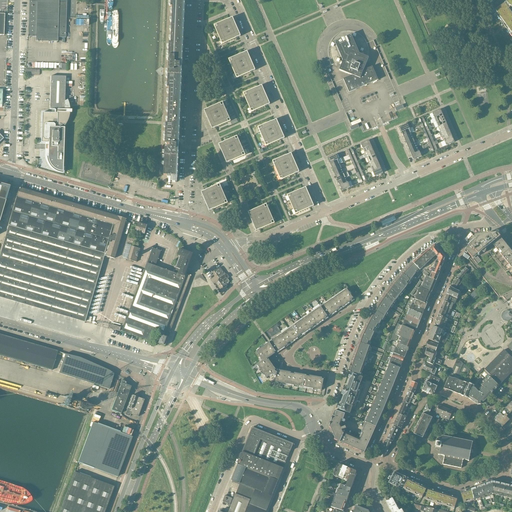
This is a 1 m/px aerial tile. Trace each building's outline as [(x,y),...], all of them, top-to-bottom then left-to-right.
[(28,33),(28,36),(36,37),(36,41),(52,41),(58,42),(58,37),(65,38),(65,37),(67,1),(61,1),(60,1),(60,0),(35,0),(29,0),(29,5),(28,24),(28,26),(28,31),(28,33)] [(182,30),(183,0),(171,0),(171,8),(173,8),(172,29),(182,30)] [(511,13),(508,9),(511,7),(511,0),(507,0),(506,2),(495,10),(505,24),(507,27),(511,33),(511,13)] [(241,37),(233,18),(214,26),(222,45),(241,37)] [(181,65),(182,30),(172,29),(171,44),(170,44),(169,67),(168,89),(169,89),(168,124),(178,125),(180,71),(182,71),(182,67),(182,65),(181,65)] [(334,42),(343,61),(342,63),(339,70),(352,75),(343,79),(349,93),(378,80),(372,67),(364,70),(369,58),(361,55),(359,54),(351,35),(334,42)] [(237,78),(252,72),(255,70),(247,52),(229,60),(237,78)] [(48,144),(45,144),(45,150),(48,150),(48,157),(47,157),(47,158),(47,159),(48,161),(48,162),(48,163),(49,164),(50,165),(50,166),(51,167),(56,171),(58,172),(60,172),(61,172),(63,172),(63,168),(64,128),(60,128),(62,125),(64,127),(65,125),(66,124),(66,123),(67,122),(67,121),(68,120),(68,118),(69,117),(69,116),(69,115),(69,113),(70,113),(70,110),(69,110),(69,109),(69,108),(69,107),(69,105),(69,104),(68,103),(68,102),(67,101),(67,100),(65,101),(65,77),(50,76),(49,109),(51,109),(51,113),(42,113),(41,143),(48,143),(48,144)] [(262,86),(258,87),(243,94),(251,112),(270,104),(262,86)] [(222,103),(208,109),(204,111),(212,129),(230,121),(222,103)] [(440,110),(432,113),(434,118),(442,114),(440,110)] [(442,114),(434,118),(436,123),(444,119),(442,114)] [(444,119),(436,123),(438,127),(446,124),(444,119)] [(276,120),(273,121),(258,128),(266,146),(285,138),(276,120)] [(410,123),(399,127),(401,132),(409,129),(412,127),(410,123)] [(179,145),(179,143),(177,143),(177,141),(178,125),(168,124),(166,124),(165,144),(164,176),(176,176),(177,150),(179,150),(179,145)] [(446,124),(438,127),(440,132),(448,128),(446,124)] [(448,128),(440,132),(442,136),(450,133),(448,128)] [(409,129),(401,132),(403,137),(411,133),(409,129)] [(411,133),(403,137),(405,141),(413,138),(411,133)] [(450,133),(442,136),(444,141),(452,137),(450,133)] [(227,163),(245,155),(237,137),(219,145),(227,163)] [(452,137),(444,141),(446,146),(454,142),(452,137)] [(413,138),(405,141),(407,146),(415,142),(413,138)] [(360,144),(363,149),(371,145),(369,141),(360,144)] [(415,142),(407,146),(409,151),(417,147),(415,142)] [(373,150),(371,145),(363,149),(365,153),(373,150)] [(417,147),(409,151),(411,155),(419,152),(417,147)] [(375,155),(373,150),(365,153),(367,158),(375,155)] [(419,152),(411,155),(413,160),(421,156),(419,152)] [(328,158),(330,163),(338,160),(341,158),(339,153),(328,158)] [(291,154),(273,162),(281,180),(299,172),(291,154)] [(377,159),(375,155),(367,158),(369,163),(377,159)] [(379,164),(377,159),(369,163),(371,167),(379,164)] [(338,160),(330,163),(332,168),(340,164),(338,160)] [(340,164),(332,168),(334,172),(342,169),(340,164)] [(379,164),(371,167),(372,172),(381,168),(379,164)] [(383,173),(381,168),(372,172),(375,177),(383,173)] [(342,169),(334,172),(336,177),(344,173),(342,169)] [(344,173),(336,177),(338,181),(346,178),(344,173)] [(346,178),(338,181),(340,186),(348,182),(346,178)] [(348,182),(340,186),(342,191),(350,187),(348,182)] [(220,184),(205,191),(201,192),(209,211),(228,203),(220,184)] [(0,219),(10,187),(8,187),(8,188),(0,185),(0,219)] [(0,297),(84,322),(85,318),(102,259),(103,256),(108,258),(114,259),(125,219),(118,217),(69,203),(65,202),(23,190),(19,188),(17,194),(17,196),(16,196),(7,227),(8,227),(3,245),(2,245),(0,250),(0,251),(1,252),(0,255),(0,297)] [(306,188),(302,189),(287,196),(295,214),(314,206),(306,188)] [(266,205),(251,211),(248,213),(256,231),(274,223),(266,205)] [(511,252),(498,235),(498,234),(498,233),(497,232),(496,233),(495,233),(495,234),(487,235),(485,235),(483,236),(481,236),(479,237),(479,238),(478,238),(476,239),(473,241),(472,242),(471,243),(470,244),(469,245),(468,246),(467,247),(467,248),(466,250),(465,251),(464,253),(464,254),(468,257),(467,258),(468,259),(468,260),(471,263),(477,270),(499,297),(504,303),(511,296),(511,252)] [(434,245),(429,249),(437,258),(435,262),(442,265),(445,258),(435,244),(434,245)] [(147,263),(122,331),(145,340),(151,342),(152,337),(154,338),(156,332),(160,334),(159,337),(157,337),(156,341),(158,342),(157,343),(165,346),(191,276),(186,274),(194,254),(185,251),(185,250),(185,249),(185,248),(185,247),(184,247),(183,247),(182,247),(182,248),(181,248),(181,249),(180,249),(178,256),(180,257),(176,268),(174,273),(155,267),(161,251),(153,248),(147,263)] [(128,260),(130,260),(136,262),(140,249),(132,247),(128,260)] [(435,282),(442,265),(435,262),(437,258),(429,249),(425,252),(422,254),(412,263),(419,270),(418,270),(419,271),(420,270),(423,274),(426,276),(426,277),(429,279),(435,282)] [(422,273),(419,271),(418,270),(419,270),(412,263),(402,273),(410,281),(414,276),(417,279),(422,273)] [(477,270),(471,263),(467,265),(474,272),(477,270)] [(223,272),(221,268),(220,268),(219,268),(218,268),(214,271),(219,279),(218,281),(223,287),(223,288),(224,288),(225,288),(227,286),(226,284),(228,283),(229,282),(229,281),(229,280),(227,278),(229,277),(229,278),(229,277),(227,275),(226,274),(225,274),(223,275),(222,274),(223,274),(223,273),(223,272)] [(464,275),(468,270),(465,268),(457,277),(460,280),(462,278),(464,275)] [(398,277),(392,285),(401,293),(405,288),(408,284),(408,283),(410,281),(402,273),(398,277)] [(431,293),(435,282),(429,279),(426,277),(421,289),(431,293)] [(456,278),(450,286),(455,289),(460,282),(456,278)] [(395,301),(401,293),(392,285),(389,289),(386,293),(383,298),(392,305),(395,301)] [(449,287),(446,294),(457,299),(458,296),(457,296),(459,292),(454,290),(449,287)] [(431,293),(421,289),(420,288),(415,300),(426,305),(431,293)] [(347,289),(333,299),(340,308),(341,307),(342,307),(352,301),(351,300),(353,299),(347,289)] [(454,307),(457,299),(446,294),(444,300),(450,303),(450,302),(453,304),(452,306),(454,307)] [(389,308),(392,305),(383,298),(381,300),(377,306),(374,311),(384,316),(389,308)] [(411,311),(413,306),(415,300),(410,298),(406,307),(410,309),(410,310),(411,311)] [(333,299),(320,307),(327,317),(328,315),(329,316),(339,309),(338,309),(340,308),(333,299)] [(426,305),(415,300),(413,306),(424,310),(426,305)] [(451,309),(452,306),(453,304),(450,302),(450,303),(449,303),(444,301),(442,306),(450,309),(451,309)] [(424,310),(413,306),(411,311),(422,315),(424,310)] [(449,313),(450,309),(442,306),(438,315),(448,319),(449,317),(445,315),(445,314),(448,315),(449,313)] [(320,307),(308,316),(314,325),(315,324),(316,325),(319,323),(326,318),(325,318),(327,317),(320,307)] [(511,308),(510,312),(508,311),(507,311),(506,311),(505,311),(504,311),(504,312),(503,312),(502,313),(502,314),(501,315),(501,316),(501,317),(501,318),(502,318),(502,319),(502,320),(503,320),(504,321),(505,321),(506,321),(506,322),(507,322),(508,321),(509,321),(510,321),(510,320),(511,321),(511,341),(507,347),(511,351),(511,308)] [(422,315),(411,311),(410,310),(407,316),(419,321),(422,315)] [(382,321),(384,317),(384,316),(374,311),(372,315),(369,319),(367,324),(371,326),(376,329),(377,329),(381,320),(382,321)] [(448,319),(438,315),(437,319),(447,323),(448,319)] [(314,325),(308,316),(295,325),(302,334),(303,333),(303,334),(313,327),(312,326),(314,325)] [(419,321),(407,316),(405,322),(417,327),(419,321)] [(417,327),(405,322),(403,327),(415,331),(417,327)] [(445,327),(435,323),(433,327),(438,328),(443,331),(445,327)] [(371,340),(373,335),(374,335),(376,332),(375,331),(376,329),(371,326),(367,324),(365,328),(362,335),(359,342),(363,344),(368,346),(369,343),(370,344),(372,340),(371,340)] [(415,331),(403,327),(397,324),(395,329),(401,332),(413,337),(415,331)] [(295,325),(282,334),(288,343),(290,342),(290,343),(300,336),(300,335),(302,334),(295,325)] [(433,327),(428,339),(438,344),(443,331),(438,328),(433,327)] [(413,337),(401,332),(395,329),(393,332),(393,334),(395,335),(411,341),(413,337)] [(449,334),(443,331),(438,344),(444,346),(449,336),(449,334)] [(277,337),(272,341),(269,343),(275,352),(277,351),(277,352),(287,345),(287,344),(288,343),(282,334),(281,333),(277,336),(277,337)] [(0,355),(51,371),(57,351),(0,334),(0,355)] [(408,348),(411,341),(395,335),(393,339),(392,341),(395,342),(397,344),(408,348)] [(428,341),(425,348),(426,349),(437,352),(435,352),(438,344),(428,341)] [(363,344),(359,342),(355,353),(367,357),(371,347),(368,346),(363,344)] [(408,348),(397,344),(395,342),(394,345),(396,346),(396,348),(407,353),(408,348)] [(269,343),(266,345),(258,351),(258,352),(256,353),(262,361),(263,362),(267,359),(274,354),(274,353),(275,352),(269,343)] [(407,353),(396,348),(392,347),(389,352),(394,353),(404,358),(407,353)] [(426,349),(424,355),(429,356),(435,358),(437,352),(426,349)] [(404,358),(394,353),(389,352),(386,350),(384,355),(389,357),(392,358),(403,363),(404,358)] [(511,372),(511,358),(504,350),(484,370),(500,385),(511,372)] [(367,357),(355,353),(351,363),(363,367),(367,357)] [(80,358),(65,354),(59,373),(109,389),(113,374),(109,371),(80,358)] [(442,361),(436,358),(435,358),(429,356),(427,362),(433,365),(434,363),(440,366),(442,361)] [(403,363),(392,358),(389,357),(387,363),(389,364),(400,368),(403,363)] [(267,359),(263,362),(262,361),(257,365),(266,378),(273,374),(276,376),(277,372),(275,372),(274,370),(275,370),(268,360),(267,361),(267,359)] [(469,369),(461,362),(457,360),(454,366),(464,370),(468,372),(469,369)] [(363,367),(351,363),(348,371),(350,372),(350,374),(362,378),(362,376),(361,375),(363,367)] [(435,374),(437,370),(436,369),(436,368),(424,363),(423,370),(429,372),(435,374)] [(400,368),(389,364),(386,372),(397,377),(400,368)] [(462,374),(464,370),(454,366),(449,377),(454,379),(454,378),(456,375),(457,374),(459,375),(460,375),(461,373),(462,374)] [(469,384),(473,376),(474,374),(469,369),(468,372),(464,380),(463,382),(458,394),(464,397),(469,384)] [(291,373),(279,371),(277,371),(277,372),(276,376),(275,382),(291,385),(293,374),(291,374),(291,373)] [(397,377),(386,372),(383,381),(393,385),(397,377)] [(438,386),(441,379),(439,379),(440,377),(437,375),(436,377),(434,376),(435,374),(429,372),(425,382),(422,390),(433,395),(437,387),(437,388),(438,386)] [(306,375),(294,373),(294,374),(293,374),(291,385),(306,388),(308,377),(306,376),(306,375)] [(339,405),(337,409),(349,413),(362,378),(350,374),(350,373),(348,378),(350,378),(346,388),(344,387),(341,395),(344,396),(340,405),(339,405)] [(453,392),(459,381),(461,376),(460,375),(459,375),(457,374),(456,375),(454,378),(454,379),(449,377),(444,389),(449,390),(453,392)] [(321,378),(310,376),(309,377),(308,377),(306,388),(321,391),(323,380),(321,379),(321,378)] [(458,394),(463,382),(464,380),(463,379),(463,377),(461,376),(459,381),(453,392),(458,394)] [(499,386),(489,377),(486,379),(482,382),(483,383),(481,385),(482,387),(490,395),(494,391),(499,386)] [(121,385),(111,410),(121,414),(130,387),(125,385),(126,383),(123,380),(122,380),(120,385),(121,385)] [(393,385),(383,381),(379,389),(390,393),(393,385)] [(469,384),(464,397),(468,399),(469,397),(473,388),(474,386),(469,384)] [(480,405),(490,395),(482,387),(479,390),(480,391),(479,393),(472,401),(475,403),(477,405),(480,405)] [(472,401),(479,393),(473,388),(469,397),(468,399),(472,401)] [(390,393),(379,389),(376,397),(387,402),(390,393)] [(413,394),(408,392),(405,397),(415,401),(416,397),(413,396),(413,394)] [(144,400),(134,396),(131,395),(126,408),(127,408),(124,415),(129,417),(130,414),(138,417),(144,400)] [(387,402),(376,397),(372,406),(383,410),(387,402)] [(403,402),(398,414),(406,417),(408,414),(405,413),(408,404),(403,402)] [(427,405),(425,408),(423,413),(428,415),(432,407),(427,405)] [(439,406),(438,407),(434,405),(432,410),(436,412),(435,414),(440,416),(443,407),(439,406)] [(383,410),(372,406),(369,413),(380,418),(383,410)] [(448,409),(443,407),(440,416),(444,418),(448,409)] [(452,411),(448,409),(444,418),(449,420),(452,411)] [(507,416),(509,414),(504,409),(495,418),(495,421),(501,428),(510,419),(507,416)] [(373,434),(376,427),(366,423),(362,430),(361,433),(362,434),(360,440),(359,440),(348,435),(343,434),(342,430),(346,428),(345,426),(341,428),(340,425),(341,420),(343,420),(345,414),(335,411),(329,425),(329,427),(330,428),(335,438),(334,440),(336,440),(364,453),(373,434)] [(380,418),(369,413),(365,422),(376,427),(380,418)] [(406,417),(398,414),(393,425),(401,429),(406,417)] [(422,438),(432,418),(423,414),(413,434),(422,438)] [(92,423),(78,462),(117,477),(131,437),(92,423)] [(393,426),(387,439),(392,441),(398,429),(393,426)] [(252,428),(243,451),(284,467),(293,444),(252,428)] [(506,437),(511,433),(511,428),(503,433),(506,437)] [(467,440),(466,441),(463,440),(463,439),(462,439),(462,440),(458,439),(458,438),(457,438),(457,439),(454,438),(454,437),(452,437),(452,438),(449,437),(449,436),(448,436),(447,437),(444,436),(443,435),(442,436),(443,437),(442,441),(440,440),(441,439),(440,439),(439,440),(437,439),(436,439),(437,440),(435,449),(434,449),(434,450),(435,450),(437,450),(437,451),(438,451),(438,450),(440,451),(439,454),(438,455),(438,456),(440,455),(439,458),(441,461),(443,461),(442,464),(461,468),(463,460),(468,461),(469,461),(468,460),(469,456),(470,457),(470,456),(469,455),(469,453),(472,454),(472,450),(470,449),(471,447),(472,447),(471,446),(472,443),(473,442),(472,441),(472,442),(467,441),(467,440)] [(387,439),(379,456),(383,458),(387,453),(392,441),(387,439)] [(240,459),(238,464),(239,464),(277,480),(279,480),(280,476),(284,467),(243,451),(242,452),(240,453),(239,457),(240,459)] [(219,511),(218,511),(265,511),(266,511),(272,496),(278,482),(279,480),(277,480),(239,464),(238,464),(231,480),(233,480),(232,482),(235,483),(235,481),(240,483),(255,489),(251,500),(249,507),(248,506),(250,500),(236,494),(235,494),(228,511),(220,511),(219,511)] [(338,464),(338,465),(334,474),(334,476),(338,478),(343,466),(338,464)] [(347,468),(343,466),(338,478),(343,480),(347,468)] [(352,469),(347,468),(343,480),(341,485),(346,486),(352,469)] [(356,471),(352,469),(346,486),(351,488),(356,473),(355,472),(356,471)] [(104,511),(114,487),(74,472),(59,511),(104,511)] [(403,476),(394,472),(389,483),(398,487),(403,476)] [(408,479),(403,476),(398,487),(402,490),(403,489),(408,479)] [(412,494),(417,483),(408,479),(403,489),(412,494)] [(493,494),(495,482),(492,481),(485,484),(490,496),(492,495),(493,494)] [(421,498),(427,488),(417,483),(412,494),(421,498)] [(351,488),(346,486),(341,485),(340,484),(339,487),(337,486),(336,488),(337,489),(350,493),(351,488)] [(490,496),(485,484),(481,486),(484,498),(490,496)] [(484,498),(481,486),(476,488),(480,499),(484,498)] [(434,503),(438,492),(428,488),(424,499),(434,503)] [(480,499),(476,488),(471,489),(474,500),(474,501),(480,499)] [(350,493),(337,489),(335,493),(348,498),(350,493)] [(474,500),(471,489),(460,492),(461,494),(463,500),(464,503),(474,500)] [(444,506),(448,495),(438,492),(434,503),(444,506)] [(348,498),(335,493),(334,498),(346,502),(348,498)] [(457,500),(457,498),(448,495),(444,506),(454,509),(455,506),(457,500)] [(225,496),(223,501),(230,504),(232,498),(225,496)] [(346,502),(334,498),(332,502),(345,506),(346,502)] [(392,499),(387,501),(386,502),(391,511),(397,511),(399,511),(392,499)] [(345,506),(332,502),(330,507),(343,511),(345,506)]
